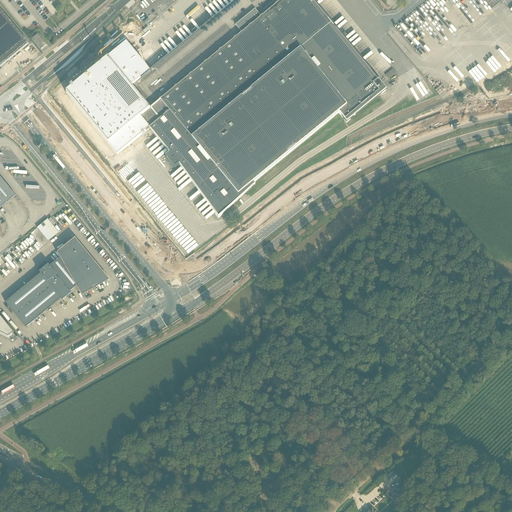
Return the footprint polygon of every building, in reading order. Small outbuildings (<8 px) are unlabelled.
[(126,43),(66,93),(117,155),(149,129),(149,130),(150,130),(169,153),(165,157),(167,160),(169,163),(172,166),(175,169),(179,165),(179,166),(215,214),(218,218),(222,215),(255,185),(253,183),(316,131),(338,113),(342,118),(344,120),(346,123),(350,120),(381,94),(386,90),(384,88),(378,81),(377,81),(334,28),(316,6),(310,0),(236,0),(203,28),(197,33),(194,29),(191,32),(194,35),(150,72),(126,43)] [(0,9),(0,67),(28,44),(0,9)] [(193,24),(198,31),(209,23),(205,18),(203,20),(199,14),(198,15),(201,20),(200,21),(198,19),(195,21),(196,22),(193,24)] [(432,17),(426,21),(433,32),(439,28),(432,17)] [(153,22),(143,30),(145,34),(156,26),(153,22)] [(496,27),(489,33),(498,42),(504,36),(496,27)] [(32,39),(41,49),(46,45),(37,34),(32,39)] [(469,58),(465,62),(474,70),(477,66),(469,58)] [(412,90),(418,102),(433,94),(427,82),(412,90)] [(498,97),(501,101),(510,94),(509,93),(511,90),(511,87),(509,90),(508,89),(498,97)] [(150,131),(140,138),(145,146),(148,144),(147,143),(154,137),(150,131)] [(0,214),(0,213),(0,208),(7,202),(15,196),(0,177),(0,214)] [(142,195),(140,192),(143,190),(143,189),(145,187),(147,189),(149,188),(140,177),(135,181),(131,185),(140,196),(142,195)] [(170,229),(167,232),(187,255),(194,249),(192,247),(193,246),(195,244),(179,226),(177,228),(177,229),(173,232),(170,229)] [(43,264),(42,264),(42,265),(42,266),(37,270),(40,274),(5,303),(26,328),(61,299),(62,300),(71,293),(70,292),(78,285),(82,291),(105,279),(73,240),(68,244),(59,251),(59,252),(63,256),(49,266),(46,263),(44,264),(43,264)] [(35,252),(43,245),(39,241),(31,248),(35,252)] [(13,334),(0,317),(0,334),(8,338),(13,334)] [(248,459),(243,461),(250,480),(256,477),(251,466),(248,459)] [(253,489),(258,497),(265,493),(267,497),(282,488),(277,480),(271,483),(269,479),(253,489)]
